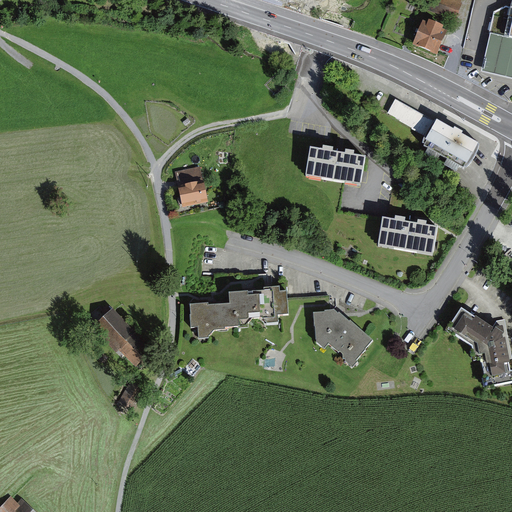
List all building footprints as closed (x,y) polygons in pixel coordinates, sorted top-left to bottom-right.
[(425,0),(422,9),(456,21),(462,5),(460,4),(461,0),(425,0)] [(511,6),(511,8),(506,7),(494,13),(489,35),(490,36),(505,39),(504,40),(511,41),(511,6)] [(413,48),(437,59),(447,35),(443,33),(444,30),(429,24),(428,26),(423,24),(413,48)] [(505,39),(490,36),(485,56),(482,74),(511,80),(511,41),(504,40),(505,39)] [(468,177),(484,149),(396,100),(387,116),(413,131),(410,137),(427,147),(424,152),(468,177)] [(303,178),(360,187),(365,160),(353,158),(354,153),(344,152),(344,154),(333,152),(333,148),(322,146),(321,151),(309,148),(303,178)] [(201,168),(175,172),(177,185),(202,181),(201,168)] [(207,205),(202,183),(177,188),(182,210),(207,205)] [(429,257),(434,229),(424,227),(425,223),(414,221),(413,227),(400,224),(400,221),(392,220),(391,225),(380,223),(375,247),(429,257)] [(279,289),(259,291),(258,295),(242,296),(242,294),(223,295),(224,306),(203,308),(203,306),(184,307),(185,331),(193,330),(194,342),(206,342),(211,333),(234,331),(248,321),(258,321),(261,327),(273,326),(272,319),(283,318),(279,289)] [(120,351),(136,366),(153,350),(110,306),(103,312),(106,314),(91,329),(117,355),(120,351)] [(486,389),(511,382),(511,371),(508,373),(507,363),(511,362),(503,319),(495,321),(490,329),(461,313),(446,333),(471,348),(473,361),(480,360),(486,389)] [(355,371),(370,352),(331,319),(311,321),(316,354),(322,359),(327,354),(341,365),(341,370),(352,379),(356,373),(355,371)] [(192,378),(197,372),(191,367),(186,373),(192,378)] [(0,511),(29,511),(18,501),(15,504),(8,497),(0,504),(0,511)]
